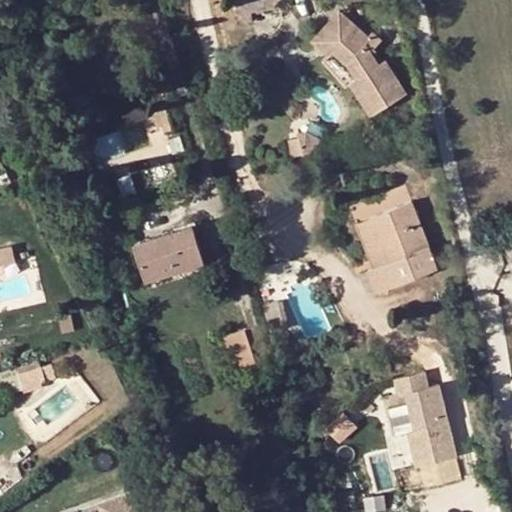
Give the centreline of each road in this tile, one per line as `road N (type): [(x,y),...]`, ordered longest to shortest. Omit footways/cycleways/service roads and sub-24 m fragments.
road 1 (residential): [(415,0),(466,234),(478,266),(495,281)]
road 2 (residential): [(200,0),(222,103),(249,176)]
